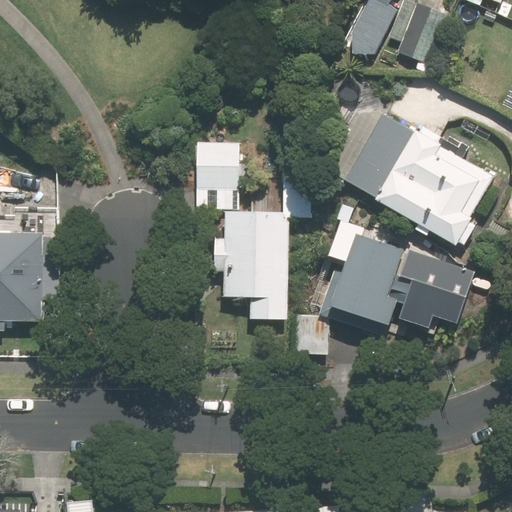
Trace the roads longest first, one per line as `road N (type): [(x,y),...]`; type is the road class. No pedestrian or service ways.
road 1 (residential): [(511,397),(460,417),(413,423),(137,417)]
road 2 (residential): [(127,219),(137,417)]
road 3 (residential): [(137,417),(0,415)]
